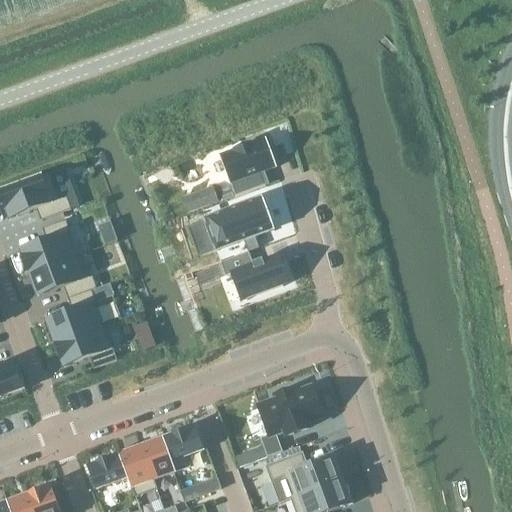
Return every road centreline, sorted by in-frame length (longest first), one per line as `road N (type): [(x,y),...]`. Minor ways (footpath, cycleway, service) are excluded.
road 1 (residential): [(400,511),(350,349),(330,339),(57,435)]
road 2 (unclassified): [(0,103),(286,0)]
road 3 (residential): [(0,276),(57,435)]
